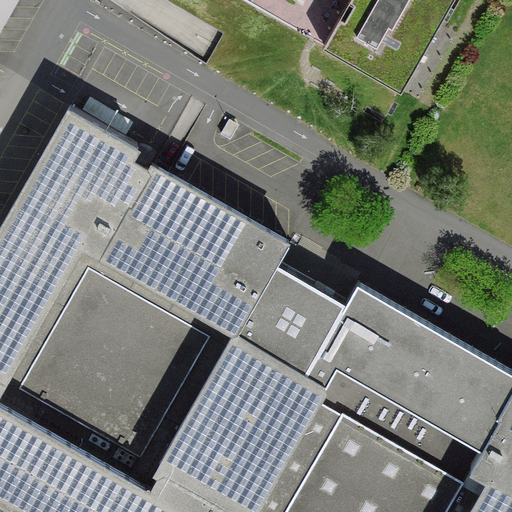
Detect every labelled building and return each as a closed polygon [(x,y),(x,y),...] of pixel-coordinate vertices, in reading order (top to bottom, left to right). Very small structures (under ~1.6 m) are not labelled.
[(0,0),(0,26),(14,0),(0,0)] [(348,0),(323,45),(401,89),(451,0),(348,0)] [(0,380),(78,246),(129,155),(136,143),(66,104),(0,222),(0,380)] [(78,246),(234,333),(274,262),(289,235),(264,221),(149,157),(145,164),(137,160),(129,155),(78,246)] [(234,333),(78,246),(0,380),(0,398),(150,481),(234,333)] [(274,262),(234,333),(322,382),(333,362),(368,382),(397,330),(346,302),(310,282),(274,262)] [(511,366),(359,280),(346,302),(397,330),(368,382),(481,445),(490,428),(492,426),(495,420),(511,389),(511,366)] [(323,383),(322,382),(234,333),(150,481),(206,511),(268,511),(278,494),(265,487),(314,398),(323,383)] [(489,476),(481,492),(478,497),(469,511),(511,511),(511,389),(495,420),(492,426),(490,428),(481,445),(470,465),(489,476)] [(0,489),(41,511),(206,511),(150,481),(0,398),(0,489)] [(461,480),(314,398),(265,487),(278,494),(268,511),(469,511),(478,497),(481,492),(461,481),(461,480)] [(41,511),(0,489),(0,511),(41,511)]
